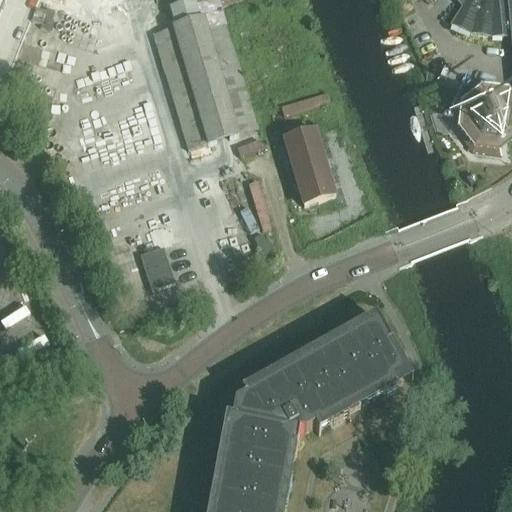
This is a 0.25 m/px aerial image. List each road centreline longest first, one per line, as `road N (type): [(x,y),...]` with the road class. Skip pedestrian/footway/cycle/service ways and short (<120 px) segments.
road 1 (tertiary): [(140,405),(274,305),(511,200)]
road 2 (tertiary): [(140,405),(108,363),(25,193),(0,168)]
road 3 (unclassified): [(64,511),(140,405)]
